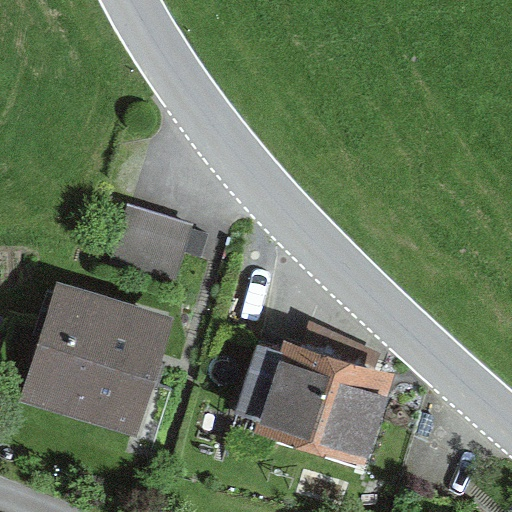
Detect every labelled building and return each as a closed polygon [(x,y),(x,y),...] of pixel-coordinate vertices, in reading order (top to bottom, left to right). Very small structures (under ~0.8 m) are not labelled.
[(189,224),(128,206),(111,261),(172,280),(189,224)] [(162,319),(77,294),(67,329),(48,323),(32,375),(66,385),(61,400),(135,422),(152,367),(148,366),(162,319)] [(372,374),(259,339),(237,408),(350,443),(372,374)] [(428,511),(433,503),(403,490),(393,511),(428,511)] [(454,511),(433,503),(428,511),(454,511)]
